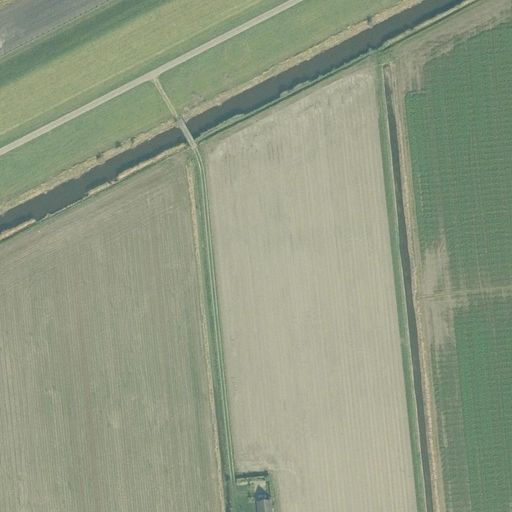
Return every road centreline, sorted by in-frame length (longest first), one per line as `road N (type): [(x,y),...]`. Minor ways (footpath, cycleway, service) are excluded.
road 1 (track): [(193,149),(202,173),(231,486)]
road 2 (unclassified): [(0,152),(297,0)]
